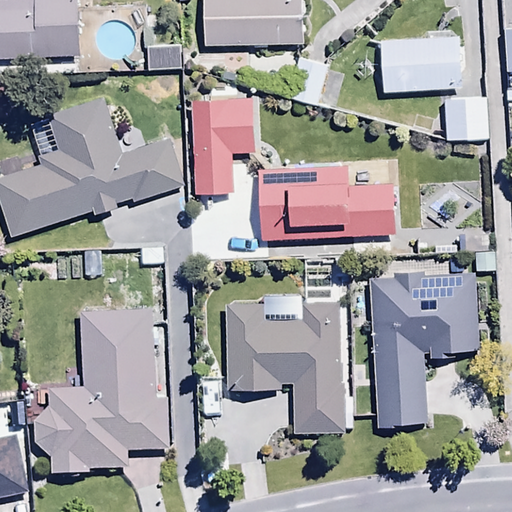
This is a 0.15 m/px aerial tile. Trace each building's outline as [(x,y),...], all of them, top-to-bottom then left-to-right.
[(0,5),(0,66),(82,65),(80,0),(37,0),(38,5),(0,5)] [(206,0),(207,54),(306,52),(304,0),(206,0)] [(461,44),(383,47),(385,99),(463,96),(461,44)] [(186,52),(146,52),(146,77),(186,77),(186,52)] [(318,112),(328,70),(299,63),(289,105),(318,112)] [(44,171),(0,185),(0,205),(12,245),(96,219),(97,222),(120,214),(119,210),(133,205),(135,211),(186,195),(170,146),(123,161),(105,105),(30,129),(44,171)] [(488,105),(445,107),(447,148),(490,146),(488,105)] [(257,106),(194,109),(198,200),(235,198),(233,158),(259,157),(257,106)] [(260,177),(264,246),(398,239),(395,192),(354,194),(353,172),(260,177)] [(397,285),(371,286),(379,434),(431,432),(427,363),(485,360),(481,281),(428,283),(428,279),(397,280),(397,285)] [(347,438),(344,311),(302,312),(303,326),(267,327),(267,311),(228,312),(230,397),(281,395),(281,390),(297,390),(298,439),(347,438)] [(86,395),(51,395),(52,416),(37,427),(39,453),(54,465),(54,481),(90,481),(91,472),(130,472),(130,459),(170,459),(170,403),(156,403),(156,317),(86,317),(86,395)] [(0,507),(30,501),(17,443),(0,446),(0,507)]
